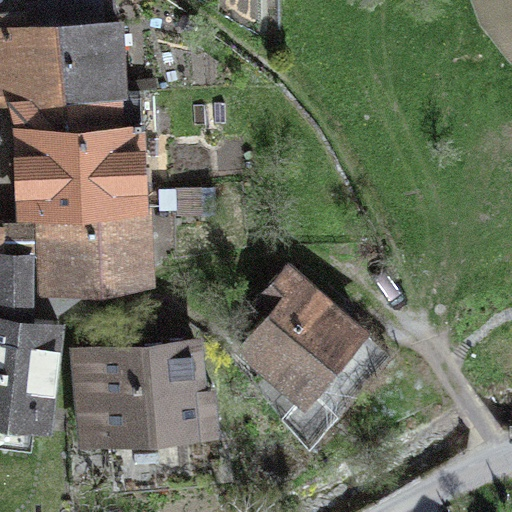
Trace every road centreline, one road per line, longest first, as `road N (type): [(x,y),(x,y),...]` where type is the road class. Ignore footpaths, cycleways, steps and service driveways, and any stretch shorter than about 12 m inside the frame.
road 1 (track): [(511,203),(510,219),(464,287),(421,314)]
road 2 (residential): [(405,511),(511,458)]
